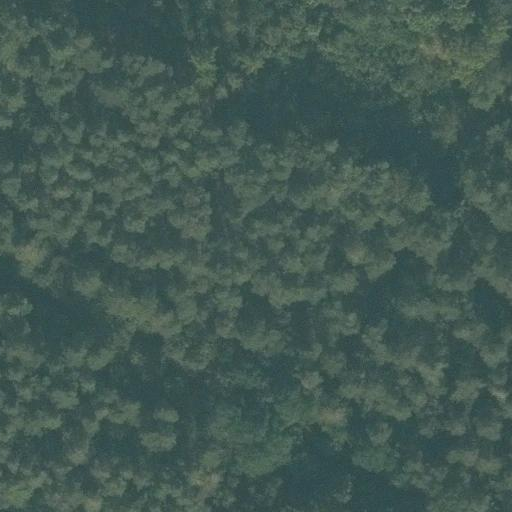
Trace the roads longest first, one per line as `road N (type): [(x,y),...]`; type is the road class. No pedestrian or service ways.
road 1 (track): [(0,261),(293,435)]
road 2 (track): [(293,435),(429,511)]
